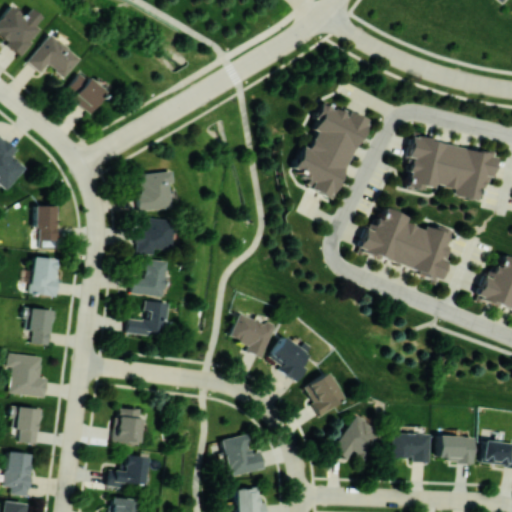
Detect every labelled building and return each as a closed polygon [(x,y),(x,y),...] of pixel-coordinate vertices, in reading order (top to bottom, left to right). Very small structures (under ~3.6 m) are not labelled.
[(27,7),(21,15),(7,4),(0,13),(0,38),(18,53),(38,28),(32,24),(38,16),(27,7)] [(23,61),(37,71),(44,63),(61,76),(76,57),(46,33),(23,61)] [(71,93),(68,98),(89,112),(103,90),(75,71),(64,87),(71,93)] [(328,197),(363,118),(345,110),(343,114),(316,102),(310,117),(313,118),(309,128),(312,129),(304,147),(298,144),(287,168),(305,175),(300,185),(328,197)] [(402,185),(420,189),(421,185),(431,187),(431,183),(449,187),(448,193),(472,199),(474,187),(483,189),(491,153),(407,135),(403,156),(408,157),(402,185)] [(0,185),(4,190),(24,167),(9,154),(14,149),(0,136),(0,185)] [(137,172),(138,191),(134,191),(135,209),(167,207),(166,181),(169,181),(168,170),(137,172)] [(31,227),(38,227),(38,239),(54,239),(55,205),(32,204),(31,227)] [(450,230),(433,224),(431,228),(421,224),(420,227),(402,221),(404,214),(379,206),(372,227),(362,224),(354,251),(435,277),(450,230)] [(511,310),(511,258),(499,254),(492,272),(482,269),(472,296),(511,310)] [(52,294),(55,258),(30,256),(27,292),(52,294)] [(159,295),(163,260),(143,258),(141,277),(129,276),(127,292),(159,295)] [(124,317),(122,331),(161,335),(164,301),(141,299),(140,309),(146,310),(145,319),(124,317)] [(47,344),(50,309),(27,307),(25,329),(30,330),(29,342),(47,344)] [(234,312),(225,336),(244,343),(242,350),(258,356),(270,325),(234,312)] [(298,363),(305,354),(279,335),(265,355),(278,365),(275,368),(293,381),(304,367),(298,363)] [(6,392),(41,396),(44,376),(36,375),(38,355),(5,352),(4,365),(9,366),(6,392)] [(342,398),(324,371),(300,386),(317,414),(342,398)] [(12,428),(18,428),(16,441),(34,442),(38,407),(14,405),(12,428)] [(135,442),(136,407),(112,406),(111,442),(135,442)] [(379,432),(351,414),(328,449),(343,458),(349,450),(362,458),(379,432)] [(388,456),(409,456),(408,461),(425,461),(426,432),(388,431),(388,456)] [(260,467),(256,450),(246,452),(242,432),(217,438),(225,475),(260,467)] [(469,460),(470,435),(433,435),(433,459),(469,460)] [(511,465),(511,450),(511,442),(479,439),(477,462),(511,465)] [(28,452),(4,450),(1,485),(9,485),(8,493),(24,494),(28,452)] [(118,469),(104,468),(102,482),(138,486),(141,455),(120,453),(118,469)] [(262,511),(262,501),(256,501),(255,486),(231,487),(231,511),(262,511)] [(99,511),(127,511),(129,498),(109,495),(106,511),(101,511),(99,511)] [(0,511),(22,511),(24,503),(0,498),(0,511)]
